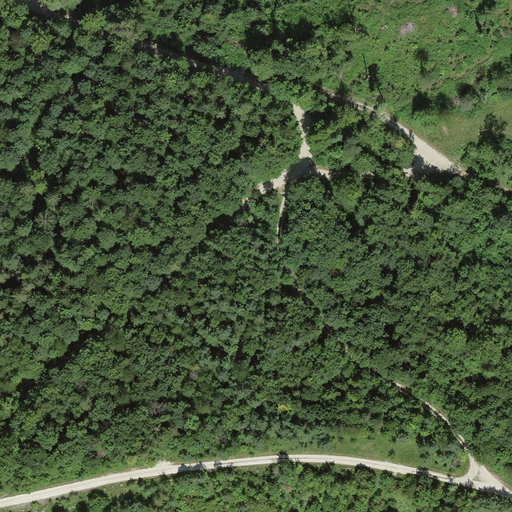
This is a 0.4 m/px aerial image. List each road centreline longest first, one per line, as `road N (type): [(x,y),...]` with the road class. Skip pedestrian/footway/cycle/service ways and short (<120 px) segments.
road 1 (track): [(10,0),(59,27),(231,79),(293,110),(302,135),(287,170),(154,290),(52,369),(0,390)]
road 2 (track): [(0,502),(157,471),(298,457),(455,481),(483,476)]
road 3 (track): [(511,495),(483,476),(450,425),(382,380),(304,306),(280,261),(287,170)]
road 4 (track): [(231,79),(273,80),(355,103),(421,150),(420,165),(403,176),(291,174)]
